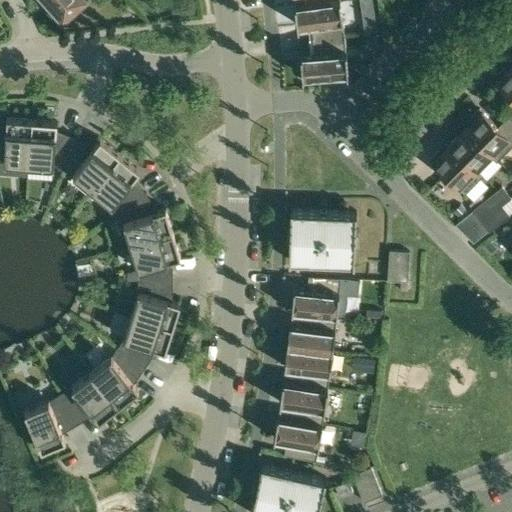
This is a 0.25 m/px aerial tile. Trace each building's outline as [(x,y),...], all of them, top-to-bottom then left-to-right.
[(46,0),(62,18),(66,15),(68,17),(80,7),(78,4),(82,0),(46,0)] [(340,0),(321,0),(295,4),(298,25),(311,24),(313,38),(345,34),(345,33),(340,0)] [(372,0),(358,0),(361,15),(370,14),(374,13),(372,0)] [(345,34),(313,38),(314,52),(301,53),(303,76),(325,74),(326,80),(349,78),(345,34)] [(511,63),(506,70),(504,67),(496,76),(498,78),(496,80),(511,95),(511,96),(503,105),(511,113),(511,63)] [(465,127),(497,159),(511,144),(511,122),(507,117),(498,126),(479,108),(471,117),(473,119),(465,127)] [(28,163),(32,119),(7,117),(6,130),(0,131),(0,161),(4,161),(28,163)] [(63,168),(76,137),(75,136),(73,140),(56,134),(57,121),(32,119),(28,163),(54,165),(54,164),(63,168)] [(465,127),(449,144),(481,175),(482,174),(476,169),(490,154),(496,160),(497,159),(465,127)] [(92,188),(120,154),(100,138),(92,148),(75,141),(76,137),(63,168),(73,172),(92,188)] [(481,175),(449,144),(441,152),(439,150),(430,158),(464,192),(481,175)] [(139,169),(120,154),(92,188),(112,204),(118,212),(146,193),(146,192),(142,195),(132,179),(139,169)] [(501,204),(510,197),(506,192),(501,186),(487,198),(496,208),(501,204)] [(146,193),(118,212),(124,221),(131,245),(173,232),(166,208),(154,212),(143,196),(147,194),(146,193)] [(496,208),(487,198),(473,209),(481,220),(496,208)] [(488,230),(508,214),(501,204),(496,208),(481,220),(488,230)] [(287,227),(287,241),(290,241),(289,260),(290,260),(291,259),(353,262),(353,263),(354,263),(355,244),(358,244),(359,230),(356,230),(356,211),(355,211),(355,212),(293,209),(293,208),(291,208),(290,227),(287,227)] [(139,279),(172,279),(172,278),(168,278),(168,260),(180,256),(173,232),(131,245),(138,269),(139,269),(139,279)] [(390,250),(388,279),(408,281),(410,251),(390,250)] [(294,287),(292,309),(337,313),(344,314),(346,294),(358,295),(359,278),(340,277),(308,275),(307,288),(294,287)] [(131,313),(173,327),(180,303),(168,299),(168,280),(172,280),(172,279),(139,279),(139,289),(138,289),(131,313)] [(287,345),(332,350),(337,313),(292,309),(292,310),(305,311),(303,324),(290,323),(287,345)] [(173,327),(131,313),(123,337),(123,338),(118,346),(145,365),(146,364),(142,362),(153,347),(165,351),(173,327)] [(283,380),(328,387),(332,350),(287,345),(284,367),(298,368),(296,382),(283,380)] [(112,354),(92,370),(119,404),(139,389),(131,379),(141,363),(145,366),(145,365),(118,346),(112,355),(112,354)] [(60,392),(78,423),(79,422),(77,418),(91,410),(99,420),(119,404),(92,370),(72,385),(72,386),(60,392)] [(277,416),(322,424),(328,387),(283,380),(279,402),(293,404),(291,417),(278,415),(277,416)] [(78,423),(60,392),(49,399),(25,409),(41,449),(65,439),(61,428),(75,419),(77,423),(78,423)] [(322,424),(277,416),(274,438),(287,440),(284,453),(316,460),(322,424)] [(254,495),(250,511),(317,511),(318,510),(321,510),(325,496),(322,496),(326,477),(324,477),(324,478),(263,464),(263,463),(262,462),(258,481),(255,480),(251,494),(254,495)] [(364,501),(382,494),(371,466),(352,474),(364,501)] [(348,480),(335,485),(339,496),(353,491),(348,480)]
